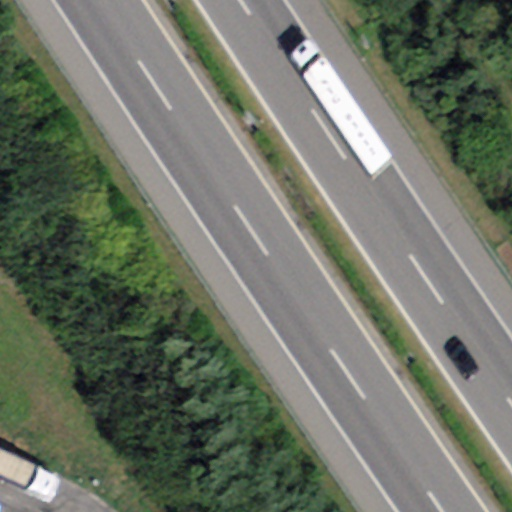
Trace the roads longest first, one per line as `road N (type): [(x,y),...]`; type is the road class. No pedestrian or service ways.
road 1 (motorway): [(91,0),(431,511)]
road 2 (motorway): [(511,424),(226,0)]
